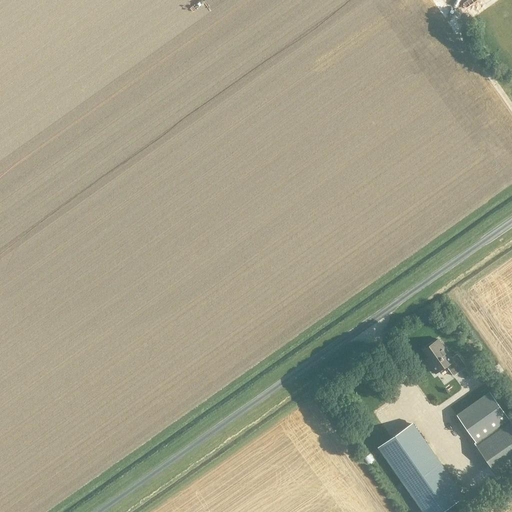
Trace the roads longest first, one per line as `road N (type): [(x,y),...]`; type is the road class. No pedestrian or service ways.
road 1 (residential): [(100,511),(511,222)]
road 2 (unknown): [(371,322),(428,433)]
